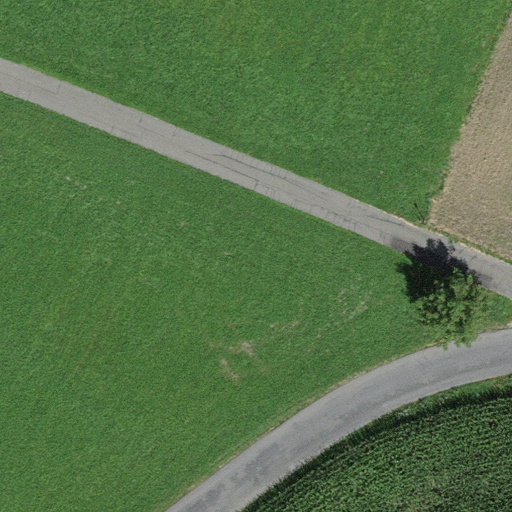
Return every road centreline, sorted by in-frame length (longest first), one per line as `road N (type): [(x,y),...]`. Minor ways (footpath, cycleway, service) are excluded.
road 1 (unclassified): [(0,80),(511,283)]
road 2 (unclassified): [(98,511),(256,412),(375,356),(511,353)]
